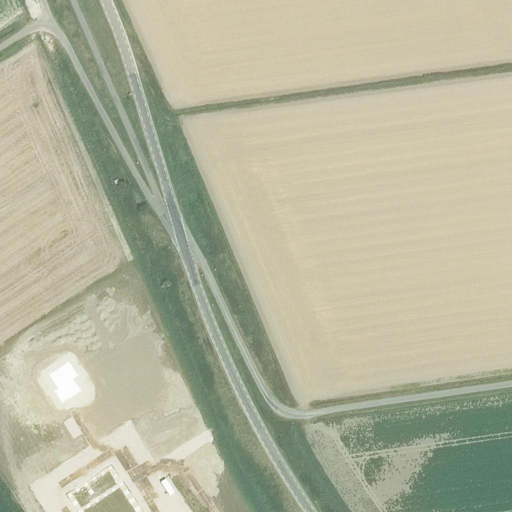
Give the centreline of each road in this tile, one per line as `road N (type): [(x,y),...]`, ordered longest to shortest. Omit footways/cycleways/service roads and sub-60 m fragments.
road 1 (tertiary): [(310,511),(224,356),(180,236)]
road 2 (unclassified): [(180,236),(71,0)]
road 3 (unclassified): [(180,236),(47,23)]
road 4 (tertiary): [(180,236),(105,0)]
road 5 (unclassified): [(289,415),(511,385)]
road 6 (unclassified): [(289,415),(261,386),(193,246),(180,236)]
